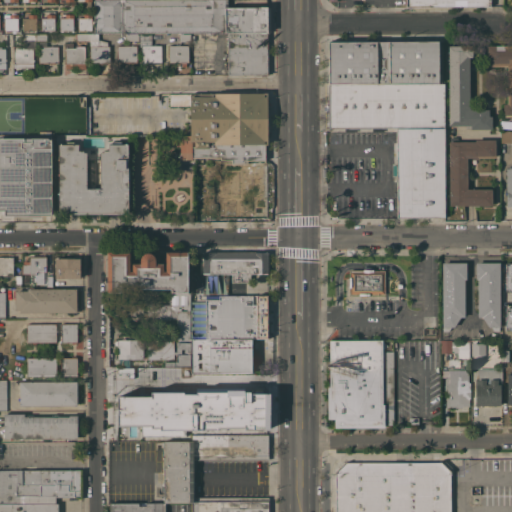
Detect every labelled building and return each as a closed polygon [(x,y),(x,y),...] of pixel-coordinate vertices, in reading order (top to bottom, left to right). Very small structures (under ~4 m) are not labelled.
[(94,33),(94,0),(227,0),(227,6),(267,6),(267,74),(227,74),(227,33),(94,33)] [(18,14),(18,30),(15,30),(15,33),(12,33),(12,30),(4,30),(4,14),(11,14),(11,13),(16,13),(16,14),(18,14)] [(36,31),(22,31),(22,18),(28,18),(28,14),(36,14),(36,31)] [(41,30),(41,32),(39,32),(39,29),(41,29),(41,18),(46,18),(46,14),(55,14),(54,31),(41,30)] [(59,30),(59,17),(65,17),(65,14),(73,14),(73,30),(59,30)] [(78,30),(78,17),(83,17),(83,14),(91,14),(91,30),(78,30)] [(24,41),(24,33),(46,33),(46,41),(24,41)] [(98,33),(98,39),(107,41),(107,45),(110,45),(109,63),(89,63),(89,41),(75,41),(75,33),(98,33)] [(138,45),(136,45),(136,62),(129,63),(129,66),(123,66),(123,63),(117,63),(117,51),(115,51),(115,48),(116,48),(116,45),(133,45),(133,40),(126,41),(125,33),(138,33),(138,45)] [(151,33),(151,41),(150,41),(150,44),(161,45),(161,62),(149,62),(149,63),(141,63),(141,47),(139,47),(139,33),(151,33)] [(190,33),(190,45),(188,45),(188,62),(186,62),(186,66),(181,66),(181,62),(168,62),(168,45),(177,45),(178,33),(190,33)] [(328,42),(438,41),(438,59),(440,59),(440,71),(441,71),(441,83),(328,84),(328,42)] [(85,68),(65,68),(65,47),(64,47),(64,42),(73,42),(73,47),(75,47),(75,46),(85,45),(85,68)] [(448,45),(472,45),(472,57),(469,57),(469,108),(470,108),(470,109),(488,109),(488,116),(491,116),(491,129),(470,129),(470,125),(448,125),(448,45)] [(511,45),(511,116),(504,117),(503,110),(502,103),(507,103),(506,66),(490,66),(490,58),(486,58),(486,45),(511,45)] [(33,67),(16,67),(16,63),(13,63),(13,46),(23,46),(23,48),(33,48),(33,67)] [(38,63),(38,46),(58,46),(58,63),(38,63)] [(328,129),(328,84),(441,83),(443,83),(444,128),(396,128),(383,128),(383,131),(372,131),(372,128),(346,128),(346,131),(335,131),(335,128),(328,129)] [(190,94),(266,93),(266,144),(264,144),(265,160),(247,161),(247,163),(231,164),(231,160),(220,160),(220,157),(190,158),(190,94)] [(444,128),(444,217),(396,218),(396,175),(392,175),(392,165),(396,165),(396,128),(444,128)] [(511,143),(500,143),(501,131),(511,131),(511,152),(511,143)] [(448,141),(449,141),(449,137),(457,137),(457,141),(475,141),(475,139),(495,139),(495,158),(479,158),(479,159),(471,159),(471,158),(467,158),(467,189),(491,189),(491,205),(489,205),(489,206),(481,206),(481,205),(448,205),(448,141)] [(0,138),(5,138),(51,138),(51,215),(40,215),(40,217),(13,217),(13,215),(6,215),(3,215),(3,210),(0,210),(0,138)] [(128,212),(120,212),(120,214),(65,214),(65,212),(58,212),(58,144),(65,144),(65,141),(73,141),(73,144),(78,144),(78,150),(83,150),(83,152),(86,152),(86,188),(99,188),(99,152),(102,152),(102,150),(107,150),(107,144),(112,144),(112,141),(120,141),(120,144),(127,144),(128,212)] [(195,163),(219,163),(219,169),(266,169),(266,173),(269,173),(269,206),(266,206),(266,210),(225,210),(225,217),(210,217),(210,220),(195,220),(195,163)] [(267,252),(267,273),(250,273),(250,282),(231,282),(231,274),(202,274),(202,253),(267,252)] [(108,253),(129,253),(129,271),(132,271),(132,263),(139,263),(139,260),(140,258),(141,255),(144,253),(147,253),(150,253),(153,255),(154,258),(155,261),(155,263),(163,263),(163,271),(165,271),(165,253),(187,253),(187,292),(190,292),(190,366),(164,366),(164,359),(147,359),(147,339),(173,339),(173,351),(176,351),(176,318),(152,319),(116,320),(116,300),(142,299),(142,313),(147,313),(147,305),(170,304),(170,288),(122,289),(122,292),(108,292),(108,282),(105,282),(105,276),(108,276),(108,253)] [(12,276),(0,276),(0,257),(12,257),(12,276)] [(45,257),(45,272),(47,272),(47,275),(52,275),(52,286),(42,286),(42,284),(32,284),(32,282),(27,282),(27,277),(31,277),(31,274),(29,274),(29,273),(22,273),(22,264),(23,264),(23,261),(29,261),(29,257),(45,257)] [(80,258),(80,278),(54,278),(55,258),(80,258)] [(466,262),(466,279),(464,279),(464,317),(460,317),(453,327),(450,327),(448,331),(441,331),(441,262),(466,262)] [(499,331),(493,331),(490,327),(488,327),(481,317),(477,317),(477,279),(475,279),(475,262),(499,262),(499,331)] [(511,302),(502,302),(502,266),(511,266),(511,302)] [(363,270),(372,270),(384,270),(384,294),(368,294),(368,295),(359,295),(359,294),(349,294),(349,287),(348,287),(348,278),(349,278),(349,270),(363,270)] [(19,312),(19,310),(14,310),(14,290),(27,290),(27,288),(76,288),(76,312),(19,312)] [(191,339),(192,339),(192,295),(267,295),(267,339),(250,339),(251,372),(191,373),(191,339)] [(501,332),(511,331),(511,305),(501,305),(501,332)] [(56,342),(35,342),(35,344),(32,344),(32,342),(26,342),(26,323),(56,323),(56,342)] [(77,333),(78,333),(78,340),(77,340),(77,342),(76,342),(76,343),(71,343),(71,342),(61,342),(61,324),(77,323),(77,333)] [(143,359),(116,359),(116,340),(121,339),(121,338),(125,338),(125,340),(142,339),(143,359)] [(393,427),(334,428),(334,419),(327,419),(327,387),(330,387),(329,340),(381,340),(382,354),(393,354),(393,425),(393,427)] [(457,358),(457,351),(451,351),(451,353),(440,353),(440,340),(451,340),(451,341),(463,341),(463,340),(470,340),(470,346),(469,346),(469,358),(457,358)] [(471,356),(471,343),(485,343),(485,356),(471,356)] [(61,357),(72,357),(72,356),(77,356),(77,376),(61,376),(61,357)] [(26,376),(26,357),(56,357),(56,376),(26,376)] [(462,406),(462,407),(445,408),(445,397),(446,397),(446,382),(449,382),(448,369),(468,369),(468,382),(469,382),(470,398),(469,398),(469,406),(462,406)] [(502,370),(501,386),(500,386),(500,405),(491,405),(491,406),(483,406),(474,405),(475,384),(477,384),(478,370),(502,370)] [(19,405),(19,381),(76,381),(77,405),(19,405)] [(266,429),(266,393),(249,393),(249,388),(194,389),(194,394),(181,394),(181,391),(148,392),(149,396),(115,396),(115,426),(149,426),(149,427),(158,427),(159,430),(266,429)] [(68,438),(3,438),(3,414),(24,413),(24,416),(26,416),(26,415),(33,415),(33,416),(51,416),(51,414),(57,414),(57,416),(68,416),(68,415),(77,415),(77,439),(68,439),(68,438)] [(192,502),(163,502),(163,496),(161,496),(161,483),(163,483),(163,478),(163,455),(161,455),(161,441),(191,441),(191,435),(268,435),(268,459),(194,459),(194,478),(194,497),(192,497),(192,502)] [(334,511),(334,472),(344,462),(441,461),(450,471),(450,511),(334,511)] [(0,511),(0,469),(80,469),(80,497),(55,497),(55,503),(57,503),(57,511),(0,511)] [(194,497),(268,497),(268,511),(192,511),(192,502),(192,497),(194,497)] [(109,511),(109,503),(138,503),(138,505),(145,505),(145,503),(165,503),(165,511),(109,511)]
